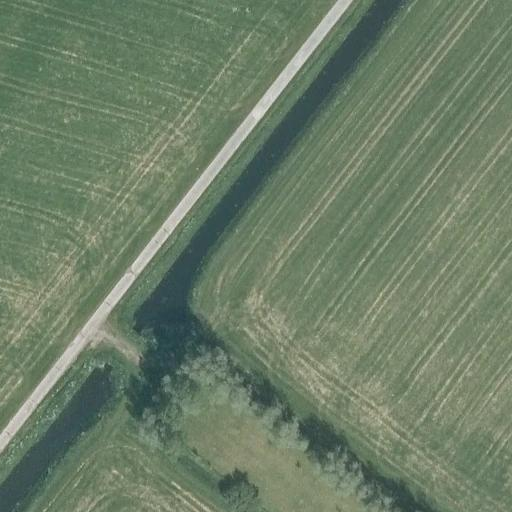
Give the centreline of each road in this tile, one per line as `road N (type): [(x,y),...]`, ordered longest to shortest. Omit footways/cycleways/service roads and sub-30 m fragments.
road 1 (track): [(0,443),(344,0)]
road 2 (track): [(109,437),(135,384),(134,356),(187,346),(212,332)]
